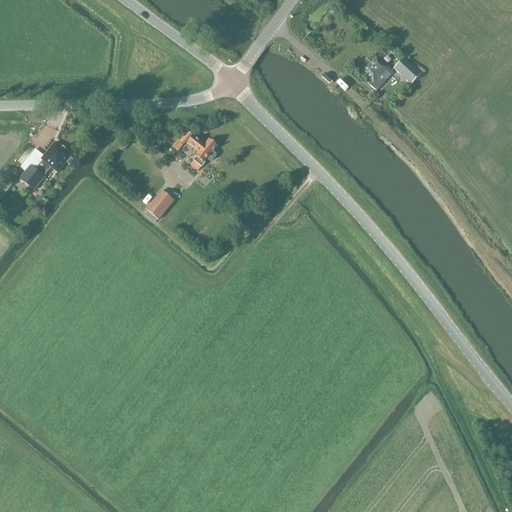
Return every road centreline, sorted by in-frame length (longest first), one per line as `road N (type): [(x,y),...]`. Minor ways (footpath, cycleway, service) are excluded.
road 1 (tertiary): [(511,402),(392,252),(231,81)]
road 2 (tertiary): [(0,107),(186,100),(231,81)]
road 3 (unclassified): [(231,81),(129,0)]
